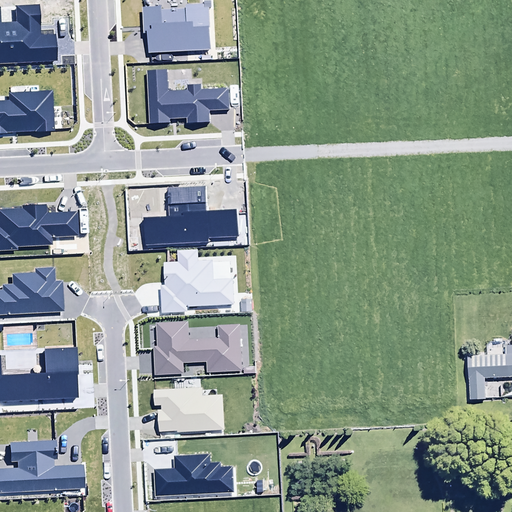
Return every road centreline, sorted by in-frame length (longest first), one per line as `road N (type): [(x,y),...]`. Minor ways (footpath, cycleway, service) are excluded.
road 1 (residential): [(123,511),(113,308)]
road 2 (residential): [(105,162),(97,0)]
road 3 (residential): [(105,162),(234,154)]
